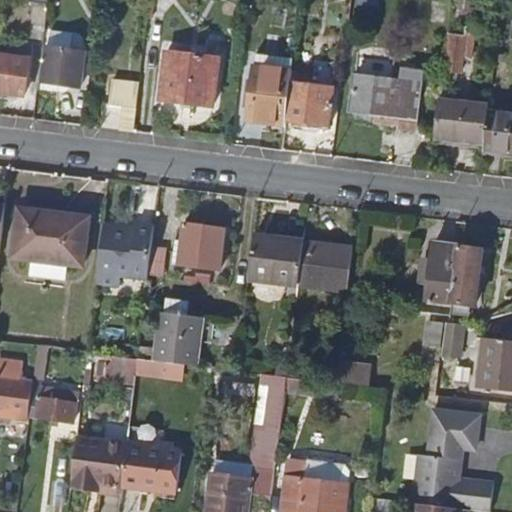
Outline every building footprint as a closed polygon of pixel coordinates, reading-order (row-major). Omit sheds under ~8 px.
[(32,44),(45,44),(48,18),(34,18),(32,44)] [(453,35),(448,68),(464,70),(468,37),(453,35)] [(86,50),(47,45),(44,81),(81,85),(86,50)] [(219,57),(167,50),(161,98),(213,105),(219,57)] [(31,58),(0,53),(0,90),(26,94),(31,58)] [(250,124),(286,129),(286,123),(291,86),(294,62),(259,58),(250,124)] [(402,114),(401,122),(416,124),(423,72),(402,69),(401,80),(356,75),(352,107),(402,114)] [(123,105),(120,129),(134,131),(140,82),(113,79),(110,104),(123,105)] [(334,92),(291,86),(286,123),(330,129),(334,92)] [(436,139),(485,146),(490,112),(490,110),(441,103),(436,139)] [(511,114),(490,112),(485,146),(485,149),(511,151),(511,114)] [(416,131),(416,124),(401,122),(400,129),(416,131)] [(435,146),(484,152),(485,149),(485,146),(436,139),(435,146)] [(93,218),(24,209),(17,256),(87,265),(93,218)] [(228,228),(186,222),(180,263),(222,269),(228,228)] [(154,247),(156,225),(138,223),(137,232),(124,230),(124,226),(106,224),(100,274),(99,284),(118,286),(120,276),(149,280),(150,275),(154,247)] [(251,278),(300,285),(305,242),(256,236),(251,278)] [(300,285),(350,292),(354,248),(305,242),(300,285)] [(423,298),(450,302),(457,246),(430,243),(427,260),(418,258),(415,283),(424,284),(423,298)] [(449,311),(455,312),(463,246),(457,246),(450,302),(449,311)] [(455,312),(465,313),(467,306),(472,306),(477,307),(484,249),(463,246),(455,312)] [(169,248),(154,247),(150,275),(165,277),(169,248)] [(169,297),(168,309),(190,311),(192,299),(169,297)] [(165,317),(159,362),(200,367),(205,323),(165,317)] [(431,344),(444,346),(447,323),(434,321),(431,344)] [(451,325),(446,356),(461,357),(466,326),(451,325)] [(511,343),(487,340),(480,390),(511,394),(511,343)] [(110,374),(138,378),(140,359),(112,356),(110,374)] [(371,368),(341,364),(339,384),(340,384),(369,388),(371,368)] [(268,375),(262,425),(283,427),(287,392),(289,378),(268,375)] [(34,382),(0,377),(0,416),(4,417),(3,435),(14,438),(17,418),(30,420),(34,382)] [(338,399),(340,384),(339,384),(289,378),(287,392),(338,399)] [(70,392),(36,387),(33,416),(76,422),(79,403),(70,403),(70,392)] [(419,488),(417,503),(463,509),(485,511),(491,511),(495,483),(461,479),(463,460),(458,459),(459,449),(464,449),(472,450),(478,446),(482,415),(435,410),(429,456),(421,454),(417,488),(419,488)] [(251,511),(253,494),(274,497),(283,427),(262,425),(255,479),(215,474),(210,511),(251,511)] [(74,488),(96,491),(97,484),(125,487),(125,486),(130,443),(81,437),(74,488)] [(188,451),(130,443),(125,486),(182,493),(188,451)] [(347,511),(353,472),(350,466),(311,461),(311,465),(293,462),(286,511),(347,511)] [(96,491),(124,494),(125,487),(97,484),(96,491)] [(463,511),(463,509),(417,503),(416,511),(463,511)]
